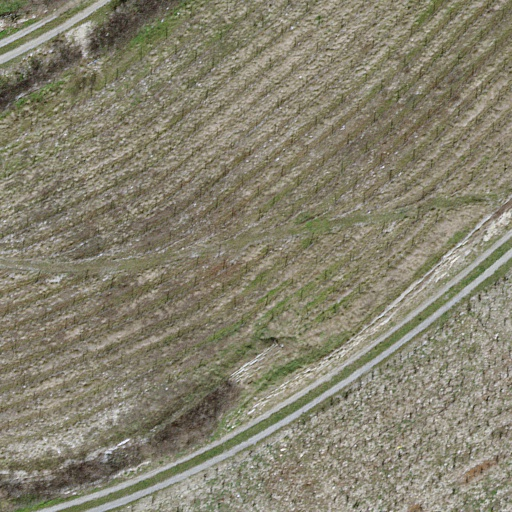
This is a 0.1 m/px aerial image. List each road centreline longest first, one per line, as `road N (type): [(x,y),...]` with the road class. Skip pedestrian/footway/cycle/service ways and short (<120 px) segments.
road 1 (track): [(511,262),(300,435),(129,511)]
road 2 (track): [(0,69),(138,0)]
